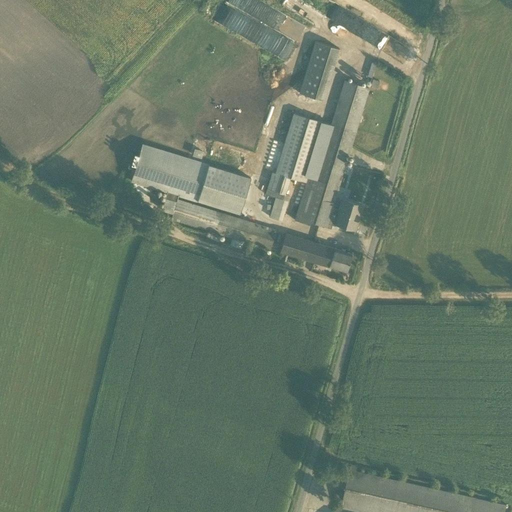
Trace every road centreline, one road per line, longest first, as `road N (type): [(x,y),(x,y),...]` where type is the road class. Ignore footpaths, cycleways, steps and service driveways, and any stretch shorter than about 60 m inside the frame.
road 1 (track): [(511,294),(357,293),(58,197),(0,162)]
road 2 (unclassified): [(440,0),(296,511)]
